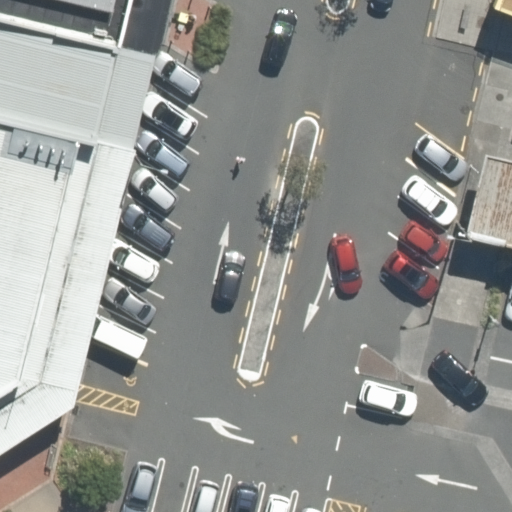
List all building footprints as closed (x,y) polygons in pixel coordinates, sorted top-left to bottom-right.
[(0,0),(0,17),(121,48),(132,0),(0,0)] [(168,0),(132,0),(121,48),(155,57),(168,0)] [(0,119),(98,143),(121,48),(0,17),(0,119)] [(155,57),(121,48),(98,143),(133,151),(155,57)] [(0,405),(42,385),(98,143),(0,119),(0,405)] [(133,151),(98,143),(42,385),(0,405),(0,453),(73,409),(133,151)] [(505,248),(511,216),(511,165),(486,159),(467,240),(505,248)]
